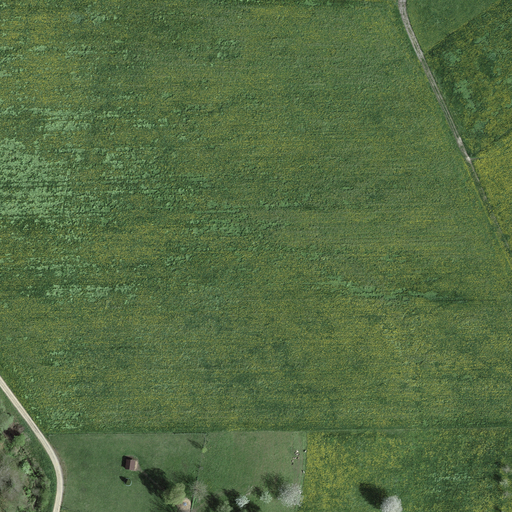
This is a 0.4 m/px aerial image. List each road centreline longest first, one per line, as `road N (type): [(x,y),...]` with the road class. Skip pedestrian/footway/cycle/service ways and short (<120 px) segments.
road 1 (track): [(402,3),(511,244)]
road 2 (track): [(0,379),(53,456),(54,511)]
